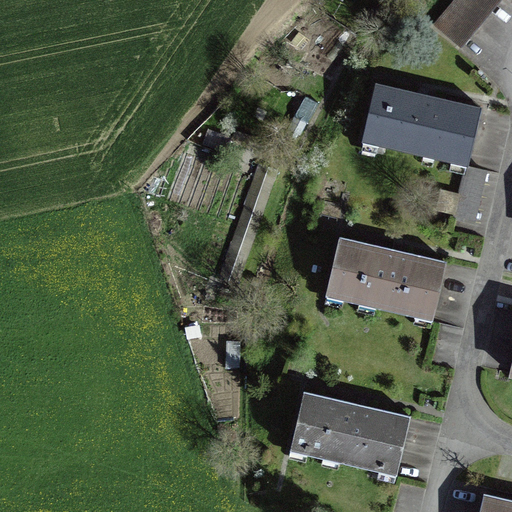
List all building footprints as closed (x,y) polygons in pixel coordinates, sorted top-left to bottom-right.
[(459,0),(436,28),(463,51),(506,0),(459,0)] [(489,114),(381,90),(367,151),(476,175),(489,114)] [(454,270),(345,245),(331,306),(440,331),(454,270)] [(416,419),(307,395),(294,456),(402,480),(416,419)] [(511,511),(511,499),(484,493),(479,511),(511,511)]
